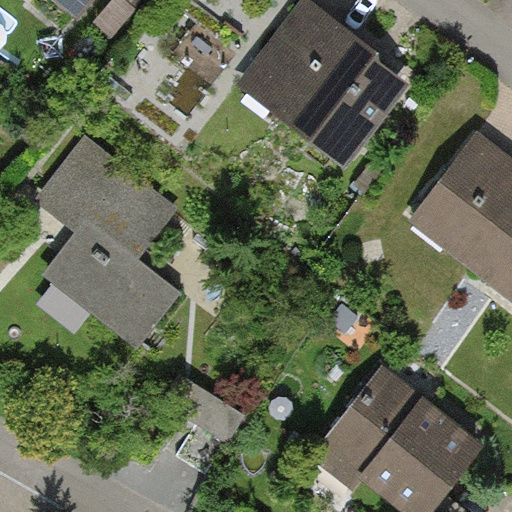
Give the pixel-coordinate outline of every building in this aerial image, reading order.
[(61,0),(80,15),(92,0),(61,0)] [(411,95),(306,6),(234,91),(339,180),(411,95)] [(511,173),(478,144),(403,229),(511,324),(511,173)] [(135,270),(176,219),(86,145),(33,209),(76,243),(39,288),(136,366),(183,309),(135,270)] [(379,380),(310,462),(369,511),(432,511),(475,460),(379,380)]
